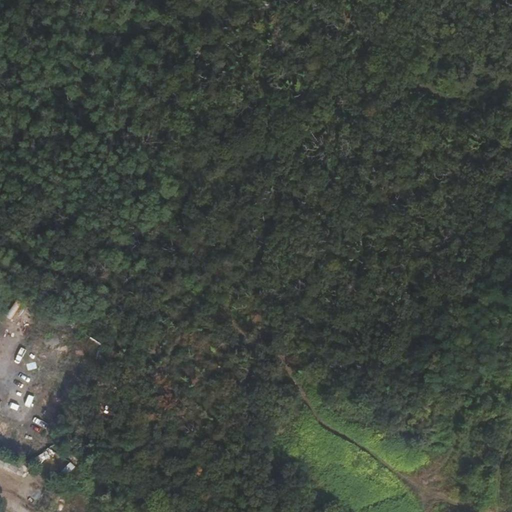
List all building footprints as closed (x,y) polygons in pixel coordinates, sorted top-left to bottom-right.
[(3,338),(27,347),(39,311),(16,303),(3,338)] [(60,393),(68,397),(76,383),(68,378),(60,393)] [(32,438),(43,450),(63,432),(52,420),(32,438)] [(0,422),(0,445),(19,454),(28,435),(0,422)] [(15,492),(26,500),(35,488),(24,480),(15,492)]
